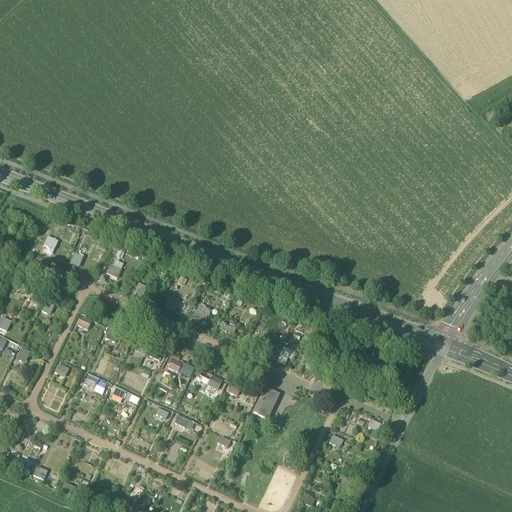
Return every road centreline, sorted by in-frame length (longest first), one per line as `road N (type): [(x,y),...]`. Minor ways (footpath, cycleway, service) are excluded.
road 1 (tertiary): [(0,174),(441,345)]
road 2 (tertiary): [(441,345),(511,245)]
